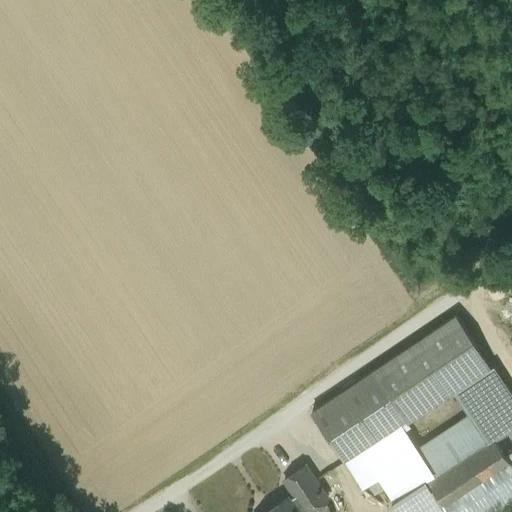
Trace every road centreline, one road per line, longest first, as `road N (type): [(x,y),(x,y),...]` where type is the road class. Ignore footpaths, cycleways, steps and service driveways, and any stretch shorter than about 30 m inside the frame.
road 1 (track): [(153,511),(456,293)]
road 2 (track): [(76,511),(0,395)]
